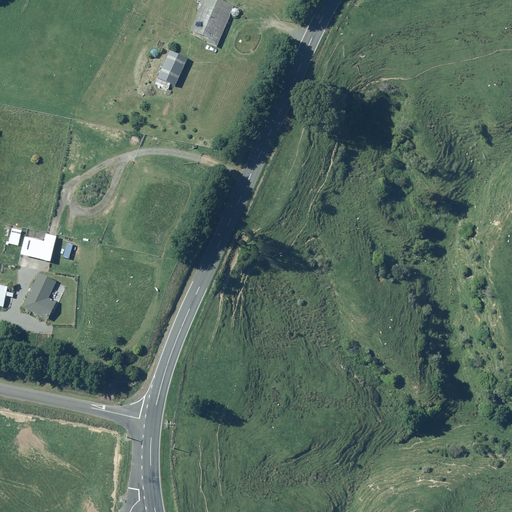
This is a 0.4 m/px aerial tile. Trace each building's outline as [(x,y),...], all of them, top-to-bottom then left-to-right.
[(239,10),(215,0),(197,0),(195,3),(202,6),(190,33),(208,40),(206,45),(216,49),(229,16),(235,18),(239,15),(239,10)] [(157,53),(157,52),(157,51),(156,51),(156,50),(155,50),(155,49),(154,49),(154,48),(153,48),(152,48),(151,48),(150,48),(150,49),(149,49),(149,50),(148,50),(148,51),(147,51),(147,52),(147,53),(147,54),(147,55),(148,55),(148,56),(148,57),(149,57),(149,58),(150,58),(151,58),(152,58),(153,58),(154,58),(155,58),(155,57),(156,57),(156,56),(157,55),(157,54),(157,53)] [(186,64),(188,60),(169,52),(156,81),(175,90),(180,78),(188,80),(193,68),(186,64)] [(21,255),(22,256),(51,263),(57,237),(46,234),(44,242),(25,238),(21,255)] [(46,300),(55,282),(45,277),(43,280),(37,277),(30,295),(27,294),(20,309),(46,321),(55,303),(46,300)] [(9,286),(0,284),(0,305),(5,307),(9,286)]
